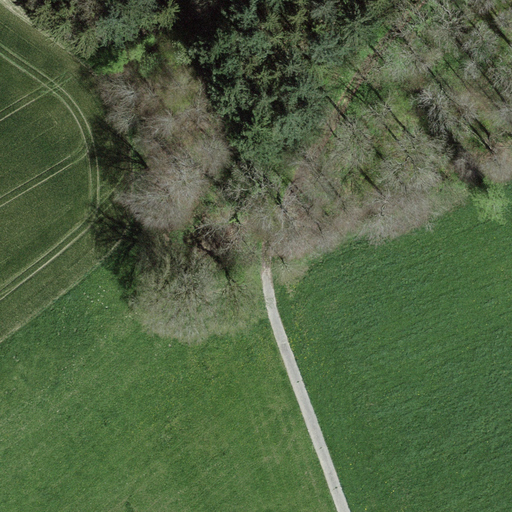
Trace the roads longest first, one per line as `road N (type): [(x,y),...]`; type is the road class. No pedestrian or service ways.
road 1 (track): [(343,511),(270,310),(267,250),(343,97),(426,0)]
road 2 (track): [(227,0),(88,45),(42,29),(10,0)]
